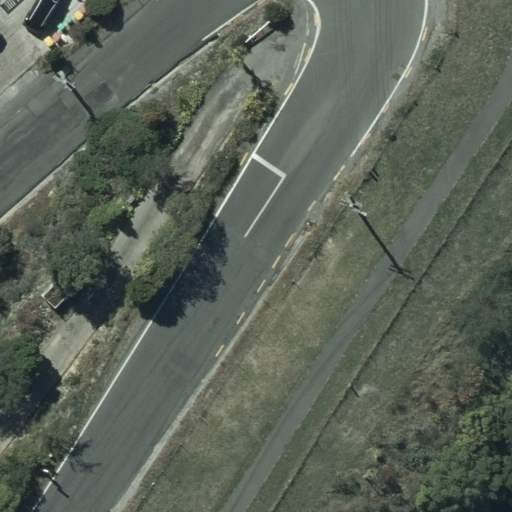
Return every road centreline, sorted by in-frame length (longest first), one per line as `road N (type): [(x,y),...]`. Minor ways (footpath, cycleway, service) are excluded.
road 1 (residential): [(362,0),(359,45),(331,96),(64,511)]
road 2 (residential): [(0,171),(197,0)]
